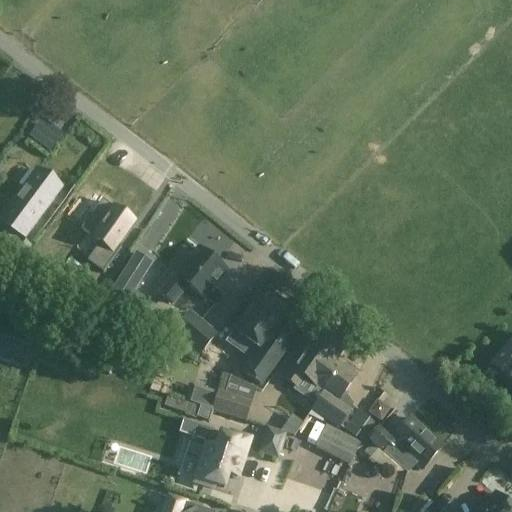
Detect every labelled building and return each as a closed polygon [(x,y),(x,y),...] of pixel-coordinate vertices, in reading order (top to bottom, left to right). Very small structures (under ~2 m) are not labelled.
[(128,197),(149,209),(169,176),(148,164),(128,197)] [(1,221),(24,238),(60,190),(36,172),(1,221)] [(120,215),(102,202),(83,229),(82,229),(81,231),(100,244),(86,263),(103,275),(121,249),(116,245),(132,224),(121,216),(122,215),(120,214),(120,215)] [(25,258),(13,249),(5,260),(18,269),(25,258)] [(198,250),(178,274),(174,271),(155,294),(173,308),(188,288),(204,301),(205,299),(215,306),(226,292),(217,285),(226,273),(198,250)] [(106,297),(131,313),(141,298),(131,292),(150,264),(135,254),(106,297)] [(234,334),(254,348),(250,353),(255,356),(243,374),(260,387),(290,344),(276,334),(286,319),(282,316),(284,313),(267,301),(265,304),(260,301),(250,316),(248,314),(234,334)] [(217,336),(189,313),(171,335),(198,358),(217,336)] [(316,388),(333,364),(342,351),(317,334),(285,380),(311,398),(318,389),(316,388)] [(511,360),(499,376),(511,387),(511,360)] [(316,388),(318,389),(324,393),(312,411),(339,429),(356,440),(369,420),(352,408),(350,411),(339,403),(355,379),(353,377),(353,372),(345,366),(341,368),(339,367),(338,368),(333,364),(316,388)] [(251,404),(224,395),(230,378),(224,375),(210,411),(212,412),(245,423),(251,404)] [(157,398),(202,407),(208,382),(183,377),(180,390),(160,386),(157,398)] [(368,441),(382,453),(408,475),(415,467),(421,472),(443,447),(410,419),(393,440),(379,428),(368,441)] [(218,444),(209,442),(212,432),(183,422),(179,436),(189,439),(189,442),(195,444),(195,441),(204,444),(203,448),(206,449),(194,484),(213,491),(214,487),(222,490),(227,477),(237,480),(249,443),(230,437),(229,440),(220,438),(218,444)] [(360,444),(325,426),(313,449),(348,467),(360,444)] [(259,455),(278,461),(287,436),(267,430),(259,455)] [(485,511),(511,511),(511,509),(499,497),(485,511)] [(203,511),(184,506),(185,503),(167,498),(162,511),(203,511)]
